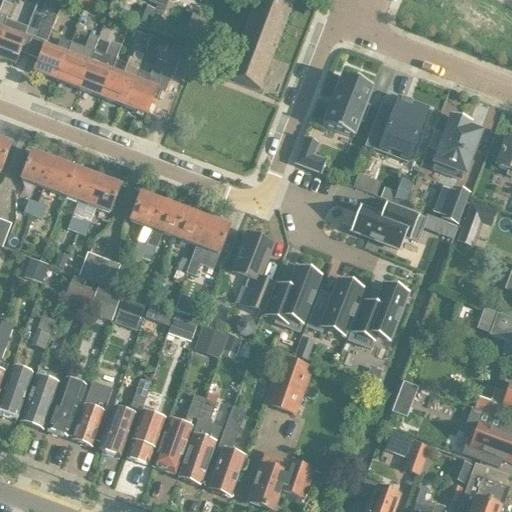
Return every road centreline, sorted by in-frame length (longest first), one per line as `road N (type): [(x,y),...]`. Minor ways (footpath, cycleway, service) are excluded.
road 1 (residential): [(328,25),(274,171),(256,189),(235,190),(0,100)]
road 2 (residential): [(368,40),(511,92)]
road 3 (unknown): [(268,177),(294,195),(311,234),(367,246)]
